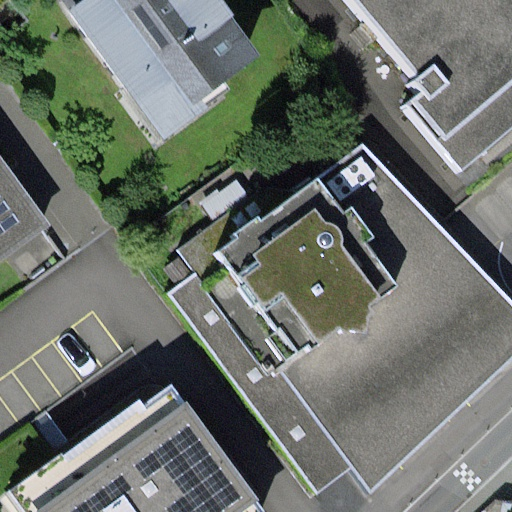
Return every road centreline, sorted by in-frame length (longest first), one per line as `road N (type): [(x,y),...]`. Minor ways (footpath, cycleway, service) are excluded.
road 1 (residential): [(0,129),(281,511)]
road 2 (residential): [(511,430),(423,511)]
